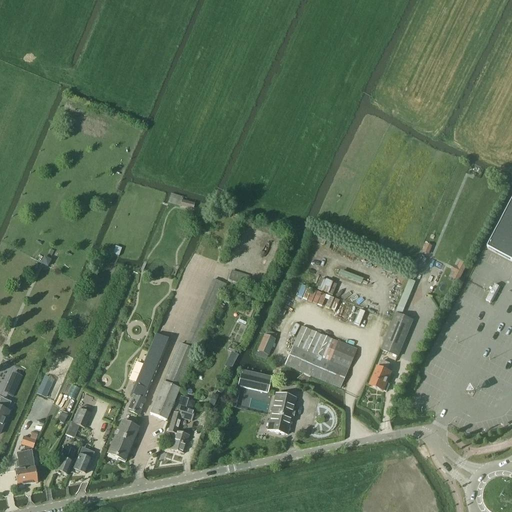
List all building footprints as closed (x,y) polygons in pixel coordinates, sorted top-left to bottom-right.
[(170,195),(168,203),(179,206),(181,197),(170,195)] [(180,207),(192,210),(194,204),(182,201),(180,207)] [(511,203),(487,250),(511,263),(511,203)] [(312,241),(323,245),(326,239),(327,240),(328,237),(315,232),(312,241)] [(428,256),(432,247),(426,245),(422,254),(428,256)] [(118,257),(121,249),(115,247),(113,255),(118,257)] [(47,268),(51,261),(44,258),(40,264),(47,268)] [(102,262),(98,260),(92,273),(97,275),(102,262)] [(454,280),(458,282),(467,266),(462,263),(454,280)] [(246,286),(248,276),(231,271),(228,281),(246,286)] [(212,280),(184,348),(179,345),(149,416),(165,422),(194,352),(198,354),(226,286),(212,280)] [(290,295),(320,306),(324,295),(294,284),(290,295)] [(396,309),(401,311),(410,291),(405,289),(396,309)] [(396,314),(381,351),(398,358),(413,321),(396,314)] [(356,350),(301,327),(285,367),(340,389),(356,350)] [(169,341),(159,336),(155,335),(130,396),(133,397),(127,412),(138,416),(140,411),(144,401),(169,341)] [(274,340),(264,336),(257,352),(268,356),(274,340)] [(389,386),(386,384),(390,373),(387,371),(389,364),(382,361),(379,368),(378,367),(370,386),(386,393),(389,386)] [(13,398),(22,377),(12,372),(3,394),(13,398)] [(267,394),(270,378),(242,372),(239,387),(240,388),(267,394)] [(236,387),(231,408),(235,409),(240,388),(239,387),(236,387)] [(38,390),(36,395),(45,399),(47,394),(38,390)] [(169,450),(183,454),(189,436),(176,432),(180,419),(191,422),(194,411),(186,409),(185,409),(188,399),(178,396),(175,406),(173,413),(168,432),(174,434),(169,450)] [(267,431),(286,436),(295,400),(275,396),(267,431)] [(0,431),(8,413),(6,412),(10,403),(1,399),(0,400),(0,431)] [(91,415),(78,409),(72,424),(79,427),(85,429),(91,415)] [(61,414),(58,421),(63,424),(67,417),(61,414)] [(79,427),(72,424),(70,423),(65,436),(74,439),(79,427)] [(120,425),(107,454),(124,462),(137,432),(120,425)] [(29,439),(23,437),(20,446),(32,450),(37,436),(31,434),(29,439)] [(60,454),(67,456),(70,449),(63,447),(60,454)] [(34,468),(32,469),(30,451),(25,452),(26,462),(23,462),(27,486),(36,484),(34,468)] [(19,471),(14,471),(17,487),(27,486),(23,462),(26,462),(25,456),(25,452),(16,453),(17,457),(18,465),(16,465),(17,468),(18,468),(19,471)] [(78,456),(73,470),(74,471),(74,472),(79,474),(80,473),(85,475),(90,461),(93,454),(88,452),(86,459),(78,456)] [(61,475),(66,477),(72,464),(60,459),(55,472),(56,473),(57,474),(59,476),(61,475)]
